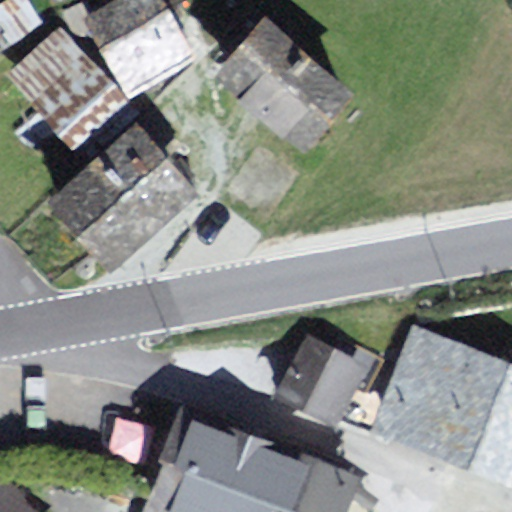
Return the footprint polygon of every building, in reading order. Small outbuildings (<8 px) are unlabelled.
[(128,77),(185,45),(173,22),(159,0),(109,0),(90,11),(128,77)] [(255,88),(300,128),(342,81),(264,12),(222,59),(255,88)] [(103,120),(125,99),(58,28),(13,70),(80,141),(103,120)] [(186,177),(131,119),(54,193),(109,250),(186,177)] [(511,366),(415,331),(380,429),(511,476),(511,366)] [(348,387),(360,362),(310,338),(285,391),(335,415),(348,387)] [(265,446),(182,412),(161,463),(170,466),(150,511),(339,511),(352,481),(265,446)] [(28,511),(0,490),(0,511),(28,511)]
